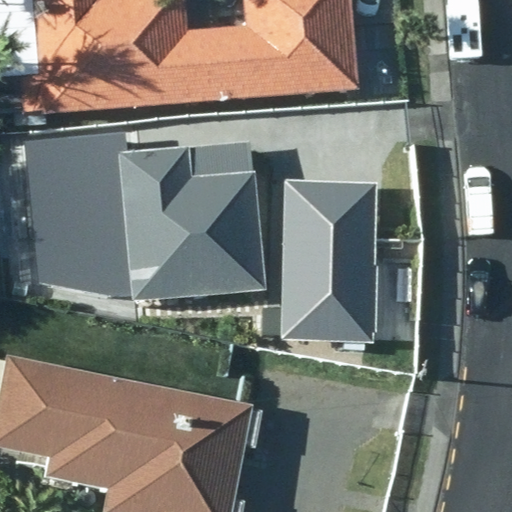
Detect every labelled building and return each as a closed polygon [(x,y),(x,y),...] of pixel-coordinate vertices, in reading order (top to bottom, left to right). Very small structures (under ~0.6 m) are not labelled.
[(14,0),(23,116),(350,96),(342,0),(246,0),(249,33),(178,38),(174,0),(14,0)] [(262,291),(247,135),(124,147),(122,121),(21,131),(35,277),(127,304),(262,291)] [(6,144),(0,144),(0,183),(8,183),(6,144)] [(366,183),(286,179),(279,329),(359,333),(366,183)] [(223,511),(244,410),(0,361),(0,451),(41,460),(37,479),(100,492),(95,511),(223,511)]
